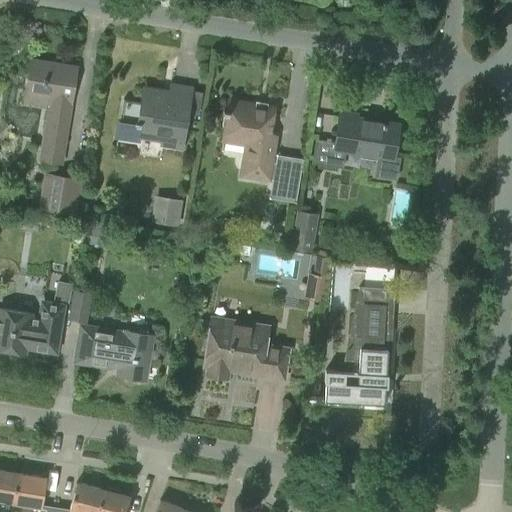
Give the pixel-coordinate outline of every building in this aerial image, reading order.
[(28,80),(26,94),(51,98),(43,149),(41,161),(59,164),(61,152),(72,88),(75,68),(49,64),(49,63),(32,61),(28,80)] [(179,148),(189,87),(172,84),(170,96),(146,93),(146,90),(145,89),(142,102),(123,99),(116,137),(136,141),(138,132),(164,137),(162,145),(179,148)] [(267,140),(269,126),(273,107),(229,100),(227,110),(222,109),(222,113),(227,114),(224,134),(248,138),(242,175),(269,179),(271,164),(275,142),(267,140)] [(340,112),(336,131),(333,152),(359,156),(359,157),(376,160),(374,175),(395,178),(399,157),(393,157),(398,125),(356,118),(357,114),(340,112)] [(275,164),(271,164),(269,179),(272,180),(269,198),(296,203),(304,158),(277,153),(275,164)] [(44,171),(39,207),(77,213),(83,177),(44,171)] [(180,224),(181,197),(154,196),(152,223),(180,224)] [(312,251),(318,214),(296,210),(290,248),(312,251)] [(89,219),(85,243),(105,246),(109,223),(89,219)] [(282,241),(283,232),(271,231),(270,239),(282,241)] [(323,300),(329,258),(329,256),(316,254),(313,273),(308,273),(305,294),(305,298),(323,300)] [(71,284),(58,281),(54,298),(67,301),(71,284)] [(85,322),(90,292),(74,289),(69,319),(85,322)] [(0,348),(23,352),(24,346),(55,351),(62,305),(42,302),(40,318),(29,317),(30,313),(0,308),(0,348)] [(386,350),(387,337),(383,337),(385,304),(363,303),(358,371),(324,369),(324,382),(325,382),(324,400),(384,404),(385,387),(387,387),(387,374),(385,374),(387,350),(386,350)] [(212,318),(204,365),(207,365),(206,373),(226,376),(228,369),(230,369),(231,364),(240,365),(239,370),(283,377),(286,358),(288,349),(264,345),(267,327),(248,324),(247,330),(216,324),(217,318),(212,318)] [(145,380),(151,346),(152,336),(79,325),(77,337),(73,362),(116,369),(115,375),(145,380)] [(12,503),(17,472),(0,469),(0,511),(11,511),(13,503),(12,503)] [(11,511),(40,511),(41,507),(43,497),(46,477),(17,472),(12,503),(13,503),(11,511)] [(96,511),(103,489),(76,482),(71,501),(68,511),(69,511),(68,511),(96,511)] [(96,511),(125,511),(129,496),(117,493),(118,490),(106,487),(106,490),(103,489),(96,511)] [(184,511),(185,509),(159,499),(154,511),(184,511)]
